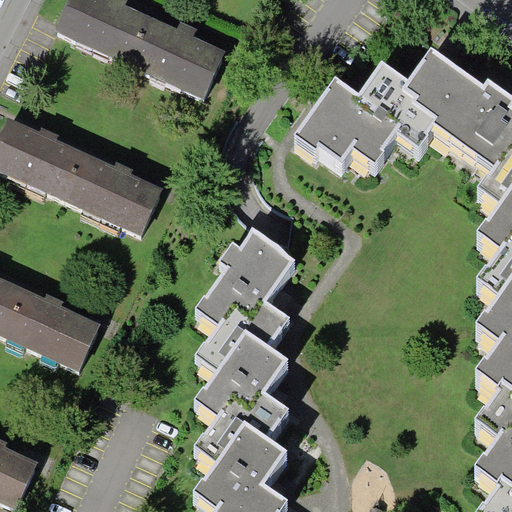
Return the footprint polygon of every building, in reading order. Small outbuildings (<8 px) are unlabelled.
[(128,58),(146,19),(103,0),(66,0),(55,25),(128,58)] [(201,91),(219,52),(146,19),(128,58),(201,91)] [(511,511),(511,129),(507,126),(511,118),(511,116),(486,98),(480,107),(427,69),(406,99),(382,82),(358,115),(335,98),(294,155),(313,168),(318,161),(341,177),(354,158),(377,174),(400,142),(422,158),(436,139),(494,181),(482,198),(500,211),(478,241),(501,258),(481,286),(497,298),(475,329),(498,346),(476,377),(501,395),(478,427),(500,442),(476,475),(501,492),(486,511),(511,511)] [(0,167),(60,194),(79,152),(0,117),(0,167)] [(140,230),(159,188),(79,152),(60,194),(140,230)] [(259,301),(288,260),(251,234),(239,251),(232,246),(221,261),(228,267),(200,305),(221,320),(199,351),(217,365),(197,394),(218,409),(196,439),(215,453),(194,482),(216,498),(205,511),(271,511),(280,500),(254,482),(279,447),(261,434),(281,407),(257,389),(280,358),(263,346),(283,318),(259,301)] [(0,317),(15,284),(0,277),(0,317)] [(0,326),(75,361),(94,320),(15,284),(0,317),(0,326)] [(0,500),(15,508),(35,463),(0,447),(0,500)]
